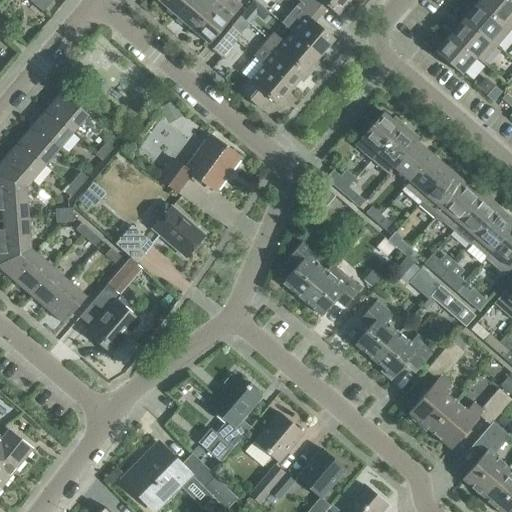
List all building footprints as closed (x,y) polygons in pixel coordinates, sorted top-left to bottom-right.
[(52,0),(28,0),(43,12),(52,0)] [(159,0),(159,1),(175,15),(188,0),(159,0)] [(188,0),(175,15),(192,29),(216,0),(188,0)] [(233,0),(216,0),(192,29),(209,44),(241,6),(233,0)] [(297,0),(318,17),(327,7),(336,15),(348,0),(297,0)] [(474,0),(477,2),(510,30),(511,27),(511,3),(508,0),(474,0)] [(477,2),(471,9),(468,6),(460,16),(463,18),(496,46),(510,30),(477,2)] [(292,32),(319,55),(334,39),(296,6),(281,23),(292,32)] [(0,24),(7,30),(13,24),(3,16),(0,19),(0,24)] [(241,34),(249,24),(240,16),(232,26),(241,34)] [(463,18),(449,35),(475,57),(481,63),(496,46),(463,18)] [(242,34),(241,34),(232,26),(212,49),(221,58),(242,34)] [(267,40),(305,72),(308,74),(315,66),(312,64),(319,55),(292,32),(284,42),(273,33),(267,40)] [(449,35),(434,52),(461,74),(475,57),(449,35)] [(253,56),(264,65),(291,88),(298,80),(301,82),(308,74),(305,72),(267,40),(253,56)] [(277,105),(291,88),(264,65),(250,81),(248,79),(238,90),(259,108),(268,98),(277,105)] [(493,102),(498,96),(501,92),(494,86),(486,96),(493,102)] [(500,98),(510,107),(511,104),(511,88),(510,87),(500,98)] [(46,109),(73,132),(87,115),(61,92),(46,109)] [(46,109),(32,125),(59,148),(73,132),(46,109)] [(371,159),(377,153),(402,124),(393,116),(391,120),(382,112),(360,139),(355,145),(371,159)] [(411,131),(402,124),(377,153),(371,159),(388,173),(393,167),(416,141),(408,134),(411,131)] [(18,142),(45,164),(59,148),(32,125),(18,142)] [(209,135),(185,168),(172,158),(158,178),(177,192),(191,173),(215,191),(225,178),(224,176),(228,170),(230,171),(240,157),(209,135)] [(110,151),(118,141),(112,136),(103,145),(110,151)] [(393,167),(409,182),(432,155),(416,141),(393,167)] [(4,158),(31,181),(45,164),(18,142),(4,158)] [(102,160),(110,151),(103,145),(95,155),(102,160)] [(418,205),(426,196),(448,169),(432,155),(409,182),(402,191),(418,205)] [(0,219),(28,218),(25,187),(31,181),(4,158),(0,162),(0,219)] [(448,169),(426,196),(418,205),(434,219),(465,183),(448,169)] [(355,178),(345,170),(340,176),(333,170),(325,179),(342,194),(348,187),(355,178)] [(79,187),(87,178),(80,172),(72,182),(79,187)] [(70,197),(79,187),(72,182),(64,191),(70,197)] [(481,197),(465,183),(434,219),(439,223),(445,223),(453,230),(481,197)] [(364,201),(348,187),(342,194),(358,207),(364,201)] [(470,244),(471,242),(475,238),(497,212),(497,211),(491,206),(493,203),(484,194),(481,197),(453,230),(470,244)] [(151,229),(184,257),(204,235),(171,206),(151,229)] [(375,222),(381,215),(371,207),(365,213),(375,222)] [(497,212),(475,238),(471,242),(487,256),(491,252),(511,227),(511,224),(507,219),(509,216),(500,208),(497,211),(497,212)] [(384,230),(390,223),(381,215),(375,222),(384,230)] [(0,268),(13,280),(36,254),(30,248),(28,218),(0,219),(0,268)] [(85,238),(91,231),(81,223),(75,229),(85,238)] [(136,262),(152,244),(131,226),(115,244),(136,262)] [(511,227),(491,252),(487,256),(486,258),(509,277),(511,273),(511,262),(511,227)] [(94,246),(100,239),(91,231),(85,238),(94,246)] [(281,279),(301,296),(326,268),(314,257),(320,250),(304,235),(287,254),(296,262),(281,279)] [(404,254),(409,248),(400,239),(394,246),(404,254)] [(114,263),(120,257),(110,248),(105,255),(114,263)] [(413,263),(417,258),(419,256),(409,248),(404,254),(413,263)] [(30,294),(52,268),(36,254),(13,280),(30,294)] [(439,260),(432,254),(424,264),(440,278),(446,271),(437,263),(439,260)] [(130,258),(90,304),(102,315),(91,328),(87,333),(110,354),(139,320),(127,310),(131,305),(114,291),(137,264),(130,258)] [(418,270),(405,258),(396,269),(409,281),(418,270)] [(52,268),(30,294),(46,308),(69,282),(52,268)] [(360,285),(351,277),(344,271),(337,278),(326,268),(301,296),(320,313),(334,296),(343,304),(360,285)] [(372,285),(380,277),(371,268),(363,277),(372,285)] [(440,286),(420,269),(408,282),(428,299),(431,296),(440,286)] [(456,280),(446,271),(440,278),(457,292),(463,286),(465,283),(458,277),(456,280)] [(69,282),(46,308),(63,323),(86,297),(69,282)] [(466,327),(475,316),(440,286),(431,296),(466,327)] [(467,301),(472,294),(463,286),(457,292),(467,301)] [(511,292),(510,295),(505,290),(494,304),(511,319),(511,292)] [(352,342),(371,359),(396,331),(385,320),(391,313),(375,299),(358,317),(367,325),(352,342)] [(102,315),(90,304),(79,317),(91,328),(102,315)] [(414,367),(431,348),(414,334),(408,341),(396,331),(371,359),(380,366),(377,369),(388,379),(405,359),(414,367)] [(464,352),(459,347),(467,338),(459,332),(426,370),(437,379),(408,413),(429,431),(455,400),(444,391),(451,383),(444,376),(464,352)] [(493,349),(499,343),(489,334),(483,341),(493,349)] [(503,358),(508,351),(499,343),(493,349),(503,358)] [(223,383),(226,385),(209,406),(226,421),(215,433),(209,428),(197,443),(220,463),(250,427),(241,419),(260,396),(256,393),(259,390),(251,383),(248,386),(235,375),(233,378),(230,375),(223,383)] [(511,381),(509,379),(502,387),(511,395),(511,381)] [(450,449),(479,416),(490,425),(492,422),(511,400),(498,388),(481,408),(474,402),(467,410),(455,400),(429,431),(450,449)] [(279,412),(254,441),(278,462),(303,433),(279,412)] [(492,422),(490,425),(468,450),(469,451),(472,447),(482,455),(461,479),(482,498),(509,467),(493,454),(509,436),(492,422)] [(0,473),(7,480),(32,449),(8,430),(1,438),(0,437),(0,473)] [(152,453),(146,459),(143,457),(121,479),(153,511),(188,475),(202,488),(224,511),(225,511),(237,500),(214,476),(191,453),(180,465),(157,443),(149,451),(152,453)] [(321,448),(296,478),(320,498),(345,469),(321,448)] [(258,503),(269,491),(284,473),(275,465),(249,495),(258,503)] [(511,470),(509,467),(482,498),(498,511),(507,511),(511,506),(511,470)] [(278,499),(294,481),(284,473),(269,491),(278,499)] [(380,511),(387,504),(364,485),(340,511),(339,511),(331,505),(324,511),(380,511)]
